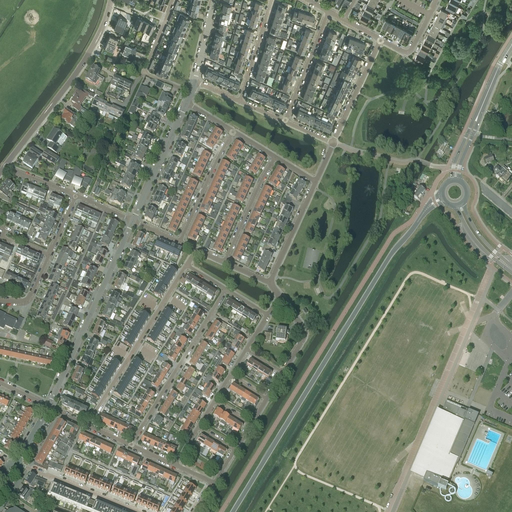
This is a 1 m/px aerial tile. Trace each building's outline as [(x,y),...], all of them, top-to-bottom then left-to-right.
[(456,5),(449,1),(446,7),(455,12),(456,12),(459,7),(456,5)] [(198,10),(200,4),(192,2),(191,2),(190,4),(191,4),(190,8),(198,10)] [(277,9),(284,11),(286,6),(287,6),(288,3),(282,2),(282,5),(278,4),(277,9)] [(371,12),(374,7),(367,4),(365,2),(362,7),(364,8),(371,12)] [(259,15),(260,10),(254,7),(251,7),(250,9),(253,10),(252,13),(259,15)] [(198,10),(190,8),(189,10),(190,10),(189,14),(197,16),(198,10)] [(369,17),(371,12),(364,8),(362,13),(369,17)] [(277,9),(275,15),(284,17),(285,15),(283,14),(284,11),(277,9)] [(438,14),(445,18),(448,13),(441,9),(438,14)] [(302,20),(304,13),(298,11),(298,13),(294,12),(292,19),(298,20),(298,19),(302,20)] [(369,17),(362,13),(359,18),(366,22),(369,17)] [(309,14),(307,22),(311,23),(310,25),(314,26),(316,21),(313,20),(315,16),(309,14)] [(438,14),(435,19),(442,23),(445,18),(438,14)] [(116,22),(124,26),(127,20),(119,16),(116,22)] [(180,22),(187,25),(189,19),(181,16),(180,18),(181,18),(180,22)] [(382,21),(384,22),(382,25),(387,28),(392,20),(385,16),(382,21)] [(134,26),(140,28),(143,20),(137,17),(134,26)] [(435,19),(433,24),(440,27),(441,25),(443,26),(444,24),(442,23),(435,19)] [(140,28),(145,30),(149,22),(143,20),(140,28)] [(396,25),(397,23),(392,20),(387,28),(393,31),(396,25)] [(185,31),(187,25),(180,22),(179,21),(178,24),(179,24),(177,27),(185,31)] [(124,26),(116,22),(114,28),(122,32),(124,26)] [(149,22),(145,30),(151,33),(152,31),(154,32),(156,27),(154,26),(154,25),(149,22)] [(433,24),(430,29),(437,32),(440,27),(433,24)] [(279,27),(272,25),(270,30),(277,33),(277,34),(287,38),(288,33),(278,30),(279,27)] [(393,31),(398,34),(401,28),(396,25),(393,31)] [(182,36),(185,31),(177,27),(176,27),(175,29),(176,30),(175,33),(182,36)] [(245,34),(252,37),(254,31),(247,28),(245,34)] [(398,34),(403,37),(407,31),(401,28),(398,34)] [(306,29),(304,34),(310,37),(312,31),(306,29)] [(407,31),(403,37),(409,40),(413,32),(408,29),(407,31)] [(430,29),(428,33),(435,37),(437,32),(430,29)] [(180,42),(182,36),(175,33),(174,33),(173,35),(174,35),(173,39),(180,42)] [(428,33),(425,38),(432,42),(435,44),(438,39),(435,37),(428,33)] [(107,41),(115,44),(118,38),(110,35),(107,41)] [(327,35),(325,40),(333,43),(334,44),(336,39),(334,39),(335,38),(327,35)] [(343,44),(352,47),(355,40),(349,38),(346,37),(343,44)] [(178,47),(180,42),(173,39),(172,38),(171,40),(172,41),(170,44),(178,47)] [(425,38),(422,43),(429,47),(432,42),(425,38)] [(248,48),(250,42),(243,40),(241,39),(240,42),(242,43),(242,46),(248,48)] [(325,40),(323,46),(331,48),(333,43),(325,40)] [(115,44),(107,41),(105,47),(113,50),(115,44)] [(128,56),(131,47),(128,45),(129,42),(125,41),(124,44),(126,45),(122,53),(128,56)] [(360,42),(357,49),(362,51),(365,44),(360,42)] [(422,43),(420,48),(427,52),(429,47),(422,43)] [(175,53),(178,47),(170,44),(169,48),(168,47),(167,49),(168,50),(175,53)] [(213,44),(211,50),(219,52),(220,49),(222,50),(223,47),(221,46),(213,44)] [(303,54),(306,48),(298,45),(296,48),(292,46),(290,49),(297,52),(297,51),(303,54)] [(265,46),(264,51),(273,54),(274,54),(275,49),(273,48),(265,46)] [(323,46),(321,51),(329,54),(331,48),(323,46)] [(137,49),(131,47),(128,56),(133,58),(137,49)] [(420,48),(417,53),(424,57),(427,52),(420,48)] [(137,49),(133,58),(142,62),(146,53),(137,49)] [(173,59),(175,53),(168,50),(166,53),(165,53),(164,55),(165,55),(173,59)] [(218,58),(219,52),(211,50),(210,56),(215,58),(214,61),(224,65),(226,62),(218,58)] [(329,54),(321,51),(319,56),(329,60),(331,54),(329,54)] [(424,57),(417,53),(414,58),(421,62),(424,57)] [(170,64),(173,59),(165,55),(164,59),(163,58),(162,61),(163,61),(170,64)] [(293,61),(300,63),(302,57),(296,55),(293,61)] [(354,56),(351,61),(359,65),(361,59),(354,56)] [(168,70),(170,64),(163,61),(162,64),(161,64),(160,66),(161,67),(168,70)] [(293,61),(291,66),(297,69),(300,63),(293,61)] [(356,70),(359,65),(351,61),(349,67),(350,67),(356,70)] [(243,65),(236,63),(234,69),(241,71),(243,65)] [(291,66),(289,72),(295,74),(297,69),(291,66)] [(315,66),(313,71),(320,74),(322,69),(315,66)] [(356,70),(350,67),(349,67),(346,66),(344,71),(342,70),(341,73),(342,74),(349,77),(350,74),(354,76),(356,70)] [(89,73),(103,81),(105,79),(100,77),(99,78),(97,76),(100,71),(93,67),(89,73)] [(168,70),(161,67),(159,70),(158,70),(157,72),(166,76),(168,70)] [(209,78),(213,70),(207,68),(204,75),(209,78)] [(209,78),(215,80),(218,73),(213,70),(209,78)] [(313,71),(311,76),(318,79),(320,74),(313,71)] [(289,72),(287,77),(293,80),(295,74),(289,72)] [(103,81),(89,73),(85,79),(93,84),(96,78),(98,80),(98,81),(102,84),(103,81)] [(215,80),(220,83),(224,75),(218,73),(215,80)] [(341,73),(339,77),(341,78),(339,82),(349,87),(350,85),(349,85),(351,81),(350,81),(351,78),(349,77),(342,74),(341,73)] [(220,83),(226,85),(229,77),(224,75),(220,83)] [(274,78),(272,77),(266,75),(265,77),(266,78),(266,79),(268,80),(266,84),(271,85),(274,78)] [(117,85),(118,85),(121,79),(115,77),(111,85),(116,88),(117,85)] [(226,85),(231,87),(235,80),(235,78),(232,77),(231,78),(229,77),(226,85)] [(287,77),(284,83),(291,85),(293,80),(287,77)] [(118,85),(124,88),(126,82),(121,79),(118,85)] [(235,80),(231,87),(237,90),(240,82),(235,80)] [(132,85),(126,82),(124,88),(129,91),(132,85)] [(349,87),(339,82),(339,83),(341,83),(339,89),(346,92),(348,87),(349,87)] [(289,91),(291,85),(284,83),(282,89),(281,88),(280,90),(286,92),(287,90),(289,91)] [(144,95),(147,89),(141,86),(138,93),(140,94),(144,95)] [(307,87),(305,92),(312,95),(314,89),(307,87)] [(255,98),(258,90),(252,88),(249,95),(255,98)] [(339,89),(336,94),(343,98),(346,92),(339,89)] [(264,93),(258,90),(255,98),(260,100),(264,93)] [(88,96),(93,98),(95,95),(94,95),(89,92),(88,94),(84,92),(82,94),(77,91),(74,94),(76,96),(72,102),(75,104),(72,108),(79,112),(81,108),(79,107),(86,97),(87,98),(88,96)] [(96,91),(94,95),(95,95),(93,98),(93,99),(95,100),(91,108),(97,111),(102,101),(96,99),(97,96),(101,98),(103,94),(96,91)] [(138,92),(135,98),(142,101),(144,95),(140,94),(138,93),(138,92)] [(312,95),(305,92),(303,97),(306,99),(305,101),(311,103),(311,101),(312,101),(314,95),(312,95)] [(161,103),(169,107),(171,101),(168,99),(170,96),(164,93),(162,96),(164,97),(162,100),(163,101),(162,101),(160,100),(159,102),(161,103)] [(260,100),(266,103),(269,95),(264,93),(260,100)] [(336,94),(333,100),(341,103),(343,98),(336,94)] [(266,103),(271,105),(274,98),(269,95),(266,103)] [(271,105),(277,108),(280,100),(274,98),(271,105)] [(140,101),(134,99),(131,106),(136,108),(140,101)] [(280,100),(277,108),(282,110),(285,102),(280,100)] [(333,100),(331,105),(338,109),(341,103),(333,100)] [(106,114),(109,107),(107,106),(107,104),(102,101),(97,111),(103,114),(104,113),(106,114)] [(166,112),(169,107),(161,103),(159,109),(166,112)] [(336,114),(338,109),(331,105),(328,111),(336,114)] [(114,119),(119,109),(113,107),(112,108),(109,107),(106,114),(109,115),(108,116),(114,119)] [(160,119),(161,116),(164,118),(166,112),(159,109),(156,108),(154,113),(152,112),(151,115),(160,119)] [(124,112),(119,109),(114,119),(120,122),(124,112)] [(301,119),(305,112),(299,109),(296,116),(301,119)] [(76,129),(78,125),(74,122),(75,121),(74,120),(76,117),(66,110),(64,111),(63,112),(64,114),(61,119),(72,127),(76,129)] [(301,119),(307,121),(310,114),(307,113),(308,111),(306,110),(305,112),(301,119)] [(307,121),(312,124),(316,117),(310,114),(307,121)] [(159,122),(160,119),(151,115),(149,118),(151,119),(149,124),(156,128),(159,122)] [(191,115),(188,121),(195,124),(198,119),(198,118),(198,119),(197,119),(198,117),(194,115),(195,115),(194,117),(191,116),(191,115)] [(312,124),(318,126),(321,119),(316,117),(312,124)] [(318,126),(323,129),(327,122),(328,119),(322,117),(321,119),(318,126)] [(193,130),(195,124),(188,121),(186,127),(193,130)] [(327,122),(323,129),(329,131),(332,124),(327,122)] [(145,133),(150,135),(151,132),(153,133),(156,128),(149,124),(145,133)] [(190,135),(193,130),(186,127),(183,132),(190,135)] [(65,142),(67,138),(60,133),(60,132),(59,133),(54,129),(47,140),(51,142),(47,147),(57,154),(60,148),(56,145),(60,139),(65,142)] [(212,135),(219,139),(222,133),(215,129),(212,135)] [(151,136),(150,135),(145,133),(143,132),(139,140),(150,145),(152,139),(150,138),(151,136)] [(190,135),(183,132),(181,138),(188,141),(190,135)] [(216,144),(219,139),(212,135),(209,140),(216,144)] [(147,150),(150,145),(139,140),(143,142),(140,147),(147,150)] [(216,144),(209,140),(206,145),(213,149),(216,144)] [(233,147),(240,151),(243,146),(236,142),(233,147)] [(177,149),(184,152),(187,147),(179,143),(177,149)] [(436,154),(438,154),(436,157),(440,159),(443,153),(441,152),(443,149),(445,146),(443,144),(441,147),(439,150),(436,154)] [(145,156),(147,150),(140,147),(137,146),(135,151),(145,156)] [(237,156),(240,151),(233,147),(230,152),(237,156)] [(33,148),(29,153),(39,159),(42,154),(33,148)] [(184,152),(177,149),(174,155),(182,158),(184,152)] [(58,159),(45,151),(42,157),(54,165),(58,159)] [(142,162),(145,156),(135,151),(132,157),(142,162)] [(201,158),(208,161),(210,156),(203,152),(201,158)] [(237,156),(230,152),(227,157),(233,162),(237,156)] [(39,159),(29,153),(22,163),(32,169),(39,159)] [(255,161),(262,165),(265,159),(258,155),(255,161)] [(484,158),(486,164),(494,161),(491,155),(484,158)] [(57,168),(53,175),(56,176),(55,178),(63,182),(63,181),(64,180),(70,182),(71,180),(75,172),(73,172),(71,171),(70,171),(67,171),(66,171),(64,171),(63,171),(67,162),(59,158),(54,167),(57,168)] [(169,164),(176,167),(178,162),(171,158),(169,164)] [(205,167),(208,161),(201,158),(198,163),(205,167)] [(127,168),(137,173),(140,167),(137,165),(138,164),(131,161),(127,168)] [(259,170),(262,165),(255,161),(252,166),(259,170)] [(220,167),(227,171),(230,165),(222,162),(220,167)] [(203,172),(205,167),(198,163),(196,169),(203,172)] [(173,173),(176,167),(169,164),(166,170),(173,173)] [(259,170),(252,166),(249,171),(255,175),(259,170)] [(499,179),(507,170),(503,167),(502,168),(501,167),(500,169),(497,166),(492,171),(496,175),(495,176),(499,179)] [(225,176),(227,171),(220,167),(217,173),(225,176)] [(275,173),(281,177),(285,172),(278,167),(275,173)] [(70,182),(69,183),(72,184),(71,185),(80,189),(80,187),(81,186),(85,189),(86,189),(88,185),(91,180),(90,179),(88,179),(87,178),(86,178),(85,178),(84,178),(83,178),(82,178),(81,178),(80,177),(83,172),(75,168),(75,172),(71,180),(70,182)] [(135,178),(137,173),(127,168),(125,174),(135,178)] [(203,172),(196,169),(193,174),(200,178),(203,172)] [(171,178),(173,173),(166,170),(164,175),(171,178)] [(507,170),(499,179),(503,182),(504,181),(506,183),(511,177),(509,175),(507,173),(509,171),(507,170)] [(217,173),(215,178),(222,181),(225,176),(217,173)] [(275,173),(272,178),(278,182),(281,177),(275,173)] [(132,184),(135,178),(125,174),(123,179),(132,184)] [(245,178),(244,182),(251,185),(253,181),(250,180),(252,178),(244,174),(243,177),(245,178)] [(168,184),(171,178),(164,175),(161,181),(164,183),(163,185),(168,187),(169,185),(168,184)] [(220,187),(222,181),(215,178),(212,183),(220,187)] [(278,182),(272,178),(268,183),(275,187),(278,182)] [(132,184),(123,179),(120,185),(122,186),(129,189),(132,184)] [(296,185),(302,190),(306,184),(302,182),(302,181),(300,179),(296,185)] [(188,186),(195,189),(198,184),(190,180),(188,186)] [(7,181),(3,186),(11,193),(15,187),(7,181)] [(244,182),(241,188),(248,191),(251,185),(244,182)] [(217,192),(220,187),(212,183),(210,189),(217,192)] [(20,192),(26,194),(30,186),(24,184),(20,192)] [(296,185),(292,191),(299,195),(302,190),(296,185)] [(11,193),(3,186),(0,189),(0,192),(4,196),(2,200),(8,203),(9,199),(7,198),(11,193)] [(26,194),(32,197),(35,189),(30,186),(26,194)] [(157,192),(164,195),(167,190),(160,186),(157,192)] [(193,195),(195,189),(188,186),(185,191),(193,195)] [(262,193),(269,196),(272,190),(264,187),(262,193)] [(415,192),(422,196),(425,191),(418,187),(415,192)] [(114,189),(112,195),(123,200),(126,194),(124,193),(125,190),(120,188),(119,191),(114,189)] [(241,188),(238,194),(245,197),(248,191),(241,188)] [(32,197),(37,199),(41,191),(35,189),(32,197)] [(215,198),(217,192),(210,189),(208,194),(215,198)] [(41,191),(37,199),(43,201),(46,193),(41,191)] [(190,200),(193,195),(185,191),(183,197),(190,200)] [(285,198),(290,201),(292,199),(295,201),(299,195),(292,191),(289,196),(287,195),(285,198)] [(162,201),(164,195),(157,192),(155,198),(162,201)] [(422,196),(415,192),(413,195),(412,197),(419,201),(422,196)] [(262,193),(259,198),(267,202),(269,196),(262,193)] [(212,203),(215,198),(208,194),(205,200),(212,203)] [(245,197),(238,194),(235,200),(243,203),(245,197)] [(53,205),(57,197),(51,195),(48,203),(53,205)] [(112,195),(109,200),(113,202),(121,206),(123,200),(112,195)] [(57,197),(53,205),(59,208),(62,199),(57,197)] [(188,206),(190,200),(183,197),(180,202),(188,206)] [(162,201),(155,198),(152,204),(159,207),(162,201)] [(259,198),(257,204),(264,207),(267,202),(259,198)] [(210,208),(212,203),(205,200),(203,205),(210,208)] [(185,211),(188,206),(180,202),(178,208),(185,211)] [(283,212),(290,215),(293,209),(288,207),(289,204),(284,202),(282,205),(286,206),(283,212)] [(262,212),(264,207),(257,204),(255,209),(262,212)] [(210,208),(203,205),(200,211),(207,214),(210,208)] [(80,217),(84,208),(79,206),(75,214),(80,217)] [(230,212),(237,215),(240,209),(233,206),(230,212)] [(147,213),(154,216),(157,210),(149,207),(147,213)] [(90,211),(84,208),(80,217),(86,219),(90,211)] [(183,216),(185,211),(178,208),(176,213),(183,216)] [(259,218),(262,212),(255,209),(252,214),(259,218)] [(47,218),(54,221),(57,216),(56,216),(57,213),(52,210),(50,213),(49,213),(47,218)] [(95,213),(90,211),(86,219),(91,222),(95,213)] [(230,212),(228,217),(235,220),(237,215),(230,212)] [(283,212),(281,217),(288,221),(290,215),(283,212)] [(6,221),(11,223),(15,216),(9,213),(9,214),(6,213),(3,219),(6,220),(6,221)] [(101,216),(95,213),(91,222),(97,224),(101,216)] [(154,216),(147,213),(144,219),(151,222),(153,218),(155,219),(156,217),(154,216)] [(176,213),(173,218),(180,222),(183,216),(176,213)] [(257,223),(259,218),(252,214),(250,220),(257,223)] [(11,223),(17,226),(20,218),(15,216),(11,223)] [(195,222),(202,225),(205,219),(198,216),(195,222)] [(228,217),(225,222),(232,226),(235,220),(228,217)] [(281,217),(278,223),(285,226),(288,221),(281,217)] [(17,226),(22,228),(25,221),(20,218),(17,226)] [(52,227),(54,221),(47,218),(45,223),(52,227)] [(178,227),(180,222),(173,218),(171,224),(178,227)] [(254,229),(257,223),(250,220),(247,225),(254,229)] [(31,223),(25,221),(22,228),(28,230),(31,223)] [(108,226),(115,230),(118,224),(110,221),(108,226)] [(200,230),(202,225),(195,222),(193,227),(200,230)] [(225,222),(223,228),(230,231),(232,226),(225,222)] [(49,232),(52,227),(45,223),(42,229),(49,232)] [(278,223),(275,229),(283,232),(285,226),(278,223)] [(178,227),(171,224),(168,230),(175,233),(178,227)] [(254,229),(247,225),(245,231),(252,234),(254,229)] [(113,235),(115,230),(108,226),(105,232),(113,235)] [(77,227),(74,232),(81,235),(83,230),(77,227)] [(197,236),(200,230),(193,227),(190,233),(197,236)] [(223,228),(220,233),(228,236),(230,231),(223,228)] [(40,234),(47,238),(49,232),(42,229),(40,234)] [(275,229),(273,234),(280,238),(283,232),(275,229)] [(74,232),(72,238),(78,241),(80,238),(82,239),(83,236),(81,235),(74,232)] [(110,241),(113,235),(105,232),(103,238),(110,241)] [(137,237),(136,240),(143,243),(145,244),(149,235),(142,232),(141,234),(138,233),(138,234),(138,233),(136,236),(137,237)] [(47,238),(40,234),(37,233),(33,242),(39,245),(41,241),(44,243),(47,238)] [(197,236),(190,233),(188,238),(195,241),(197,236)] [(225,242),(228,236),(220,233),(218,239),(225,242)] [(273,234),(270,240),(277,243),(280,238),(273,234)] [(240,242),(247,245),(250,239),(242,236),(240,242)] [(72,238),(70,243),(76,246),(78,241),(72,238)] [(110,241),(103,238),(101,243),(108,246),(110,241)] [(223,247),(225,242),(218,239),(215,244),(223,247)] [(134,242),(132,245),(133,245),(133,246),(140,249),(142,250),(145,244),(143,243),(136,240),(134,243),(134,242)] [(158,240),(155,248),(159,249),(160,250),(163,242),(158,240)] [(263,247),(268,250),(270,247),(275,249),(277,243),(270,240),(268,244),(265,242),(263,247)] [(163,242),(160,250),(161,250),(164,252),(168,244),(163,242)] [(240,242),(237,247),(245,251),(247,245),(240,242)] [(67,249),(73,252),(76,253),(79,247),(76,246),(70,243),(67,249)] [(168,244),(164,252),(168,253),(169,254),(172,246),(168,244)] [(223,247),(215,244),(213,250),(220,253),(223,247)] [(172,246),(169,254),(170,254),(174,256),(178,258),(182,250),(177,248),(172,246)] [(7,247),(3,255),(9,257),(12,250),(7,247)] [(15,254),(20,256),(24,249),(18,247),(15,254)] [(237,247),(235,253),(242,256),(245,251),(237,247)] [(262,258),(269,261),(272,255),(267,253),(268,250),(263,247),(261,251),(265,252),(262,258)] [(62,248),(60,254),(68,258),(71,259),(73,253),(62,248)] [(20,256),(26,259),(29,252),(24,249),(20,256)] [(96,256),(103,259),(105,256),(106,254),(106,253),(99,250),(96,256)] [(35,254),(29,252),(26,259),(29,260),(28,262),(30,264),(30,263),(35,254)] [(129,258),(137,262),(139,258),(142,260),(143,257),(145,258),(147,255),(141,253),(140,256),(132,252),(129,258)] [(242,256),(235,253),(232,258),(240,262),(242,256)] [(35,254),(30,263),(33,264),(34,262),(37,264),(40,257),(35,254)] [(60,254),(57,259),(66,263),(68,258),(60,254)] [(103,259),(96,256),(93,262),(100,266),(101,265),(102,263),(102,262),(103,259)] [(129,258),(126,263),(134,267),(136,268),(139,262),(137,262),(129,258)] [(267,267),(269,261),(262,258),(259,263),(267,267)] [(57,259),(55,265),(66,270),(66,268),(64,267),(66,263),(57,259)] [(134,267),(126,263),(124,269),(131,273),(134,267)] [(267,267),(259,263),(258,263),(256,265),(258,266),(257,269),(264,273),(267,267)] [(55,265),(52,270),(61,274),(62,271),(64,272),(66,270),(55,265)] [(87,273),(94,276),(97,271),(89,267),(87,273)] [(169,267),(167,272),(174,276),(177,272),(169,267)] [(58,280),(61,274),(52,270),(50,276),(58,280)] [(165,275),(164,276),(171,281),(174,276),(167,272),(165,275)] [(3,280),(9,282),(12,276),(6,273),(3,280)] [(91,283),(94,276),(87,273),(84,279),(83,279),(82,279),(91,283)] [(9,282),(14,285),(18,276),(13,274),(12,276),(9,282)] [(120,282),(127,285),(130,279),(120,274),(120,275),(119,275),(118,277),(117,280),(120,282)] [(185,282),(191,285),(195,278),(189,275),(188,277),(185,275),(180,284),(183,286),(185,282)] [(14,285),(19,287),(22,280),(19,279),(20,277),(18,276),(14,285)] [(56,285),(58,280),(50,276),(47,281),(56,285)] [(164,277),(161,281),(169,285),(171,281),(164,276),(164,277)] [(191,285),(196,288),(200,282),(195,278),(191,285)] [(91,283),(82,279),(80,284),(89,288),(91,283)] [(22,280),(19,287),(25,289),(26,287),(28,288),(30,284),(28,283),(22,280)] [(127,285),(120,282),(117,280),(116,284),(115,283),(114,286),(114,287),(121,290),(124,291),(125,291),(127,285)] [(161,281),(159,285),(166,289),(169,285),(161,281)] [(196,288),(201,292),(206,285),(200,282),(196,288)] [(144,283),(139,290),(140,291),(143,292),(147,285),(144,283)] [(51,285),(48,290),(56,294),(58,288),(51,285)] [(159,285),(153,294),(161,298),(166,289),(159,285)] [(201,292),(207,295),(211,288),(206,285),(201,292)] [(211,288),(207,295),(212,298),(216,292),(211,288)] [(53,299),(56,294),(48,290),(46,296),(53,299)] [(125,291),(124,291),(123,294),(128,296),(128,297),(137,301),(141,292),(138,290),(135,296),(132,295),(125,291)] [(77,297),(85,300),(86,297),(87,298),(88,295),(87,295),(87,294),(80,291),(77,297)] [(113,293),(110,299),(117,302),(119,299),(120,296),(113,293)] [(51,305),(53,299),(46,296),(43,301),(51,305)] [(85,300),(77,297),(74,303),(82,307),(82,306),(83,307),(84,304),(83,303),(85,300)] [(110,299),(108,304),(115,308),(117,302),(110,299)] [(226,301),(223,305),(226,307),(231,310),(235,303),(230,300),(228,302),(228,303),(226,301)] [(48,310),(51,305),(43,301),(41,307),(48,310)] [(231,310),(236,313),(240,306),(235,303),(231,310)] [(108,304),(105,310),(112,314),(115,308),(108,304)] [(194,316),(200,319),(203,314),(198,311),(199,308),(194,305),(192,309),(196,311),(194,316)] [(246,310),(240,306),(236,313),(242,316),(246,310)] [(46,316),(48,310),(41,307),(38,312),(46,316)] [(68,314),(75,317),(78,312),(71,308),(68,314)] [(166,309),(163,313),(170,318),(171,317),(173,313),(166,309)] [(110,322),(115,325),(117,322),(113,320),(115,315),(112,314),(105,310),(102,316),(111,320),(110,322)] [(242,316),(247,320),(251,313),(246,310),(242,316)] [(0,328),(3,330),(5,326),(12,330),(13,329),(18,331),(18,330),(23,320),(19,318),(18,317),(17,320),(0,312),(0,328)] [(46,316),(38,312),(36,318),(43,321),(46,316)] [(140,315),(139,316),(147,321),(149,316),(142,312),(140,315)] [(160,317),(168,322),(167,322),(169,318),(170,318),(163,313),(160,317)] [(251,313),(247,320),(253,323),(255,324),(258,320),(256,319),(257,316),(251,313)] [(73,323),(75,317),(68,314),(65,320),(73,323)] [(139,317),(137,321),(144,325),(147,321),(139,316),(139,317)] [(194,316),(191,321),(197,325),(200,319),(194,316)] [(160,318),(158,322),(165,326),(166,326),(168,322),(160,317),(160,318)] [(73,323),(65,320),(63,326),(70,329),(73,323)] [(96,327),(103,330),(106,332),(108,325),(99,321),(98,321),(97,324),(96,327)] [(135,324),(134,325),(141,330),(144,325),(137,321),(135,324)] [(191,321),(187,326),(194,330),(197,325),(191,321)] [(158,322),(155,326),(162,331),(165,327),(165,326),(158,322)] [(215,322),(212,327),(218,331),(220,327),(224,329),(227,325),(222,322),(220,325),(215,322)] [(134,326),(131,329),(139,334),(141,330),(134,325),(134,326)] [(155,326),(152,331),(160,335),(160,334),(162,331),(155,326)] [(194,330),(187,326),(185,331),(180,328),(179,330),(175,328),(175,329),(183,335),(185,332),(190,336),(194,330)] [(103,330),(96,327),(94,330),(92,333),(93,333),(93,334),(100,337),(103,330)] [(212,327),(209,332),(217,338),(219,335),(216,334),(218,331),(212,327)] [(277,328),(276,337),(276,340),(285,342),(286,334),(288,334),(289,332),(286,331),(287,329),(277,328)] [(130,331),(129,333),(136,338),(139,334),(131,329),(130,331)] [(178,342),(184,346),(187,341),(182,337),(183,335),(175,329),(174,331),(177,333),(176,336),(180,338),(178,342)] [(237,336),(235,341),(241,345),(244,339),(239,336),(241,333),(235,330),(233,334),(237,336)] [(152,331),(150,335),(157,340),(159,336),(159,335),(160,335),(152,331)] [(59,338),(66,341),(67,339),(68,339),(69,336),(69,335),(62,332),(59,338)] [(217,338),(209,332),(205,338),(211,342),(213,338),(216,340),(217,338)] [(271,342),(271,337),(272,333),(264,332),(263,341),(271,342)] [(127,337),(126,338),(134,343),(136,338),(129,333),(129,334),(127,337)] [(150,335),(147,340),(154,344),(157,340),(150,335)] [(66,341),(59,338),(58,338),(55,337),(54,339),(57,341),(56,344),(63,348),(63,347),(64,347),(65,345),(66,341)] [(126,339),(124,343),(131,347),(134,343),(126,338),(126,339)] [(92,340),(89,346),(96,349),(99,350),(101,346),(100,346),(101,344),(100,344),(100,343),(99,343),(92,340)] [(226,346),(231,349),(232,347),(238,350),(241,345),(235,341),(232,345),(228,343),(226,346)] [(181,351),(184,346),(178,342),(176,346),(173,345),(172,346),(181,351)] [(199,348),(204,351),(207,352),(210,347),(202,342),(199,348)] [(89,346),(86,351),(94,355),(96,349),(89,346)] [(177,357),(181,351),(172,346),(171,349),(173,350),(171,353),(177,357)] [(225,357),(231,361),(235,355),(229,352),(231,349),(226,346),(223,350),(228,352),(225,357)] [(2,348),(0,355),(7,357),(9,350),(2,348)] [(199,348),(196,353),(201,356),(204,351),(199,348)] [(9,350),(7,357),(15,358),(16,351),(9,350)] [(16,351),(15,358),(22,360),(23,353),(16,351)] [(86,351),(84,357),(91,360),(94,355),(86,351)] [(23,353),(22,360),(29,361),(31,354),(23,353)] [(177,357),(171,353),(168,357),(164,355),(163,356),(161,355),(159,357),(167,362),(168,359),(174,362),(177,357)] [(196,353),(193,358),(201,363),(202,361),(199,359),(201,356),(196,353)] [(31,354),(29,361),(36,363),(38,356),(31,354)] [(38,356),(36,363),(43,365),(45,357),(38,356)] [(43,365),(51,366),(52,359),(45,357),(43,365)] [(91,360),(84,357),(81,363),(88,366),(91,360)] [(162,364),(159,368),(161,369),(167,373),(171,367),(165,364),(167,362),(159,357),(157,361),(162,364)] [(231,361),(225,357),(222,361),(218,358),(216,362),(221,365),(222,363),(228,366),(231,361)] [(135,358),(132,363),(139,367),(140,366),(142,363),(135,358)] [(201,363),(193,358),(189,364),(195,367),(197,364),(199,365),(201,363)] [(111,363),(110,364),(118,368),(120,364),(113,359),(111,363)] [(252,369),(256,363),(250,359),(247,364),(245,363),(241,368),(245,371),(248,366),(252,369)] [(215,373),(222,377),(225,371),(219,368),(221,365),(216,362),(213,366),(218,369),(215,373)] [(132,363),(129,367),(137,372),(137,371),(139,368),(139,367),(132,363)] [(261,366),(256,363),(252,369),(257,372),(261,366)] [(110,365),(108,368),(115,373),(118,368),(110,364),(110,365)] [(207,367),(204,365),(201,370),(200,370),(199,372),(203,374),(207,367)] [(87,372),(93,374),(94,372),(88,369),(81,366),(80,369),(77,368),(76,368),(75,371),(76,371),(75,374),(82,377),(84,378),(87,372)] [(266,369),(261,366),(257,372),(262,376),(266,369)] [(130,368),(127,372),(134,376),(135,375),(137,372),(129,367),(130,368)] [(105,372),(105,373),(112,377),(115,373),(108,368),(105,372)] [(186,374),(191,377),(195,372),(189,368),(186,374)] [(157,371),(156,373),(164,378),(167,373),(161,369),(159,372),(157,371)] [(266,369),(262,376),(267,378),(264,383),(268,385),(271,380),(269,378),(272,373),(266,369)] [(127,372),(124,376),(132,381),(134,377),(134,376),(127,372)] [(104,373),(102,377),(109,382),(112,377),(105,373),(104,373)] [(157,377),(155,380),(161,383),(164,378),(156,373),(154,375),(157,377)] [(206,378),(211,381),(213,379),(218,382),(222,377),(215,373),(212,377),(208,374),(206,378)] [(82,377),(75,374),(73,377),(72,377),(71,379),(72,380),(79,384),(82,377)] [(188,382),(191,377),(186,374),(183,379),(188,382)] [(124,376),(122,380),(129,385),(130,384),(132,381),(124,376)] [(100,380),(100,381),(107,386),(109,382),(102,377),(100,380)] [(205,389),(212,393),(215,387),(209,384),(211,381),(206,378),(203,382),(208,385),(205,389)] [(183,379),(180,384),(185,387),(188,382),(183,379)] [(122,380),(119,385),(126,389),(129,386),(129,385),(122,380)] [(161,383),(155,380),(152,384),(148,382),(144,380),(143,383),(146,385),(151,388),(152,386),(158,389),(161,383)] [(99,382),(97,386),(104,390),(105,390),(104,390),(107,386),(100,381),(99,382)] [(143,383),(142,383),(140,387),(148,392),(145,396),(151,399),(154,394),(149,391),(151,388),(146,385),(143,383)] [(185,387),(180,384),(176,390),(182,393),(185,387)] [(235,394),(239,388),(233,384),(229,390),(235,394)] [(119,385),(116,389),(124,394),(124,393),(126,389),(119,385)] [(95,389),(94,390),(102,395),(104,390),(97,386),(95,389)] [(235,394),(242,398),(246,392),(239,388),(235,394)] [(116,389),(114,394),(121,398),(123,394),(124,394),(116,389)] [(205,389),(203,393),(198,391),(196,394),(201,397),(203,395),(208,398),(212,393),(205,389)] [(94,391),(92,395),(99,399),(102,395),(94,390),(94,391)] [(184,397),(188,399),(192,392),(189,390),(186,395),(185,394),(183,396),(184,396),(184,397)] [(169,397),(174,400),(178,395),(172,392),(169,397)] [(252,396),(246,392),(242,398),(240,400),(245,402),(246,400),(248,401),(252,396)] [(68,408),(71,401),(72,399),(67,397),(66,397),(63,395),(61,400),(64,401),(62,405),(68,408)] [(148,405),(151,399),(145,396),(143,399),(141,397),(139,399),(142,401),(148,405)] [(252,412),(246,409),(250,403),(254,405),(258,400),(252,396),(248,401),(243,410),(251,415),(252,412)] [(169,397),(166,402),(171,405),(174,400),(169,397)] [(4,398),(1,405),(0,406),(5,409),(10,400),(4,398)] [(199,401),(196,399),(196,400),(195,402),(197,404),(196,406),(203,410),(206,405),(199,401)] [(82,406),(84,403),(78,400),(77,403),(73,411),(79,413),(82,406)] [(68,408),(73,411),(77,403),(71,401),(68,408)] [(145,410),(148,405),(142,401),(139,406),(145,410)] [(166,402),(163,407),(170,412),(172,407),(171,406),(171,405),(166,402)] [(425,477),(423,481),(445,490),(449,483),(447,482),(456,463),(458,464),(479,414),(468,410),(467,412),(465,411),(445,403),(441,413),(439,412),(413,473),(414,473),(425,477)] [(82,406),(79,413),(85,416),(88,408),(82,406)] [(145,410),(139,406),(136,411),(131,408),(129,412),(139,418),(141,416),(145,410)] [(196,406),(193,411),(200,415),(203,410),(196,406)] [(170,412),(163,407),(159,413),(166,417),(170,412)] [(24,413),(30,417),(33,412),(26,408),(24,413)] [(21,418),(27,422),(30,417),(24,413),(18,410),(17,413),(22,416),(21,418)] [(220,420),(224,414),(217,410),(213,416),(220,420)] [(101,414),(98,422),(104,424),(107,417),(105,416),(106,413),(105,412),(103,411),(101,414)] [(193,411),(190,416),(197,420),(200,415),(193,411)] [(230,417),(224,414),(220,420),(226,423),(230,417)] [(187,420),(194,425),(197,420),(190,416),(187,420)] [(25,427),(27,422),(21,418),(19,417),(18,419),(20,420),(18,423),(25,427)] [(104,424),(109,427),(112,419),(107,417),(104,424)] [(153,423),(153,424),(158,427),(163,420),(157,417),(153,423)] [(226,423),(232,427),(236,421),(230,417),(226,423)] [(124,422),(125,419),(123,418),(122,420),(119,419),(118,422),(114,429),(119,432),(123,424),(124,422)] [(59,421),(56,426),(65,431),(64,431),(72,435),(74,431),(77,426),(64,420),(61,419),(59,421)] [(109,427),(114,429),(118,422),(112,419),(109,427)] [(14,420),(13,422),(15,423),(13,426),(14,426),(15,427),(22,431),(25,427),(18,423),(14,420)] [(191,430),(194,425),(187,420),(184,425),(191,430)] [(236,421),(232,427),(239,431),(242,425),(236,421)] [(119,432),(125,434),(128,426),(123,424),(119,432)] [(191,430),(184,425),(181,431),(188,435),(191,430)] [(19,436),(22,431),(15,427),(14,426),(12,429),(14,430),(13,432),(19,436)] [(73,442),(78,432),(74,431),(72,435),(64,431),(65,431),(56,426),(53,431),(73,442)] [(128,426),(125,434),(130,436),(134,429),(128,426)] [(53,431),(50,436),(70,448),(73,443),(73,442),(53,431)] [(230,431),(229,434),(227,436),(235,441),(237,438),(231,434),(232,432),(230,431)] [(19,436),(13,432),(11,435),(9,434),(8,436),(16,441),(19,436)] [(79,443),(80,443),(81,441),(84,442),(87,435),(82,433),(79,440),(77,439),(75,445),(78,446),(79,443)] [(147,444),(150,436),(145,434),(141,441),(147,444)] [(157,449),(163,451),(168,438),(170,435),(168,434),(166,440),(162,438),(161,441),(157,449)] [(92,438),(87,435),(84,442),(87,443),(85,447),(86,448),(84,452),(85,453),(85,451),(86,452),(88,448),(89,445),(92,438)] [(204,445),(208,439),(201,435),(198,441),(204,445)] [(68,453),(70,448),(50,436),(47,441),(68,453)] [(147,444),(152,446),(155,439),(150,436),(147,444)] [(98,440),(92,438),(89,445),(95,447),(98,440)] [(163,451),(168,454),(171,446),(172,443),(169,442),(170,439),(168,438),(163,451)] [(13,444),(7,441),(4,439),(2,443),(5,445),(4,447),(9,451),(13,444)] [(152,446),(157,449),(161,441),(155,439),(152,446)] [(214,443),(208,439),(204,445),(210,449),(214,443)] [(103,443),(98,440),(95,447),(97,448),(96,451),(97,452),(95,454),(97,455),(99,452),(103,443)] [(65,458),(68,453),(47,441),(44,447),(52,451),(53,451),(61,456),(65,458)] [(108,445),(103,443),(99,452),(101,453),(103,451),(105,452),(108,445)] [(210,449),(217,453),(220,447),(214,443),(210,449)] [(108,445),(105,452),(108,453),(111,454),(114,448),(108,445)] [(177,448),(171,446),(168,454),(173,456),(177,448)] [(58,461),(62,462),(65,458),(61,456),(53,451),(52,451),(44,447),(41,452),(49,457),(58,461)] [(220,447),(217,453),(223,457),(227,451),(220,447)] [(118,458),(121,459),(124,452),(119,450),(116,456),(114,456),(111,462),(115,464),(118,458)] [(47,460),(50,462),(53,463),(57,464),(58,461),(49,457),(41,452),(38,457),(46,462),(47,460)] [(129,455),(124,452),(121,459),(126,461),(129,455)] [(125,464),(124,467),(126,468),(127,465),(128,466),(129,463),(132,464),(135,457),(129,455),(126,461),(125,464)] [(46,471),(48,467),(50,462),(47,460),(46,462),(38,457),(35,463),(34,465),(46,471)] [(140,460),(135,457),(132,464),(135,465),(130,476),(134,478),(139,467),(137,466),(140,460)] [(142,469),(141,471),(143,472),(144,470),(148,471),(151,464),(145,462),(142,469)] [(156,467),(151,464),(148,471),(150,472),(149,475),(150,475),(149,478),(150,479),(156,467)] [(67,467),(64,474),(70,476),(73,469),(69,467),(67,467)] [(161,469),(156,467),(150,479),(152,480),(153,477),(154,477),(155,475),(158,476),(161,469)] [(73,469),(70,476),(75,478),(78,471),(73,469)] [(158,476),(163,478),(166,472),(161,469),(158,476)] [(78,471),(75,478),(80,480),(83,473),(78,471)] [(163,478),(169,481),(172,474),(166,472),(163,478)] [(83,473),(80,480),(86,483),(89,476),(88,475),(83,473)] [(30,474),(27,478),(36,485),(37,485),(43,488),(46,482),(35,477),(30,474)] [(172,474),(169,481),(171,482),(170,485),(171,485),(170,488),(173,489),(175,487),(173,486),(177,476),(172,474)] [(91,477),(88,484),(94,486),(97,479),(96,479),(91,477)] [(36,485),(27,478),(24,482),(27,484),(26,484),(29,486),(30,486),(34,489),(36,485)] [(97,479),(94,486),(99,488),(102,481),(97,479)] [(102,481),(99,488),(104,490),(107,483),(102,481)] [(107,483),(104,490),(110,493),(113,485),(107,483)] [(118,511),(52,484),(45,501),(52,504),(55,497),(83,509),(81,511),(118,511)] [(188,484),(186,488),(188,489),(194,493),(196,489),(188,484)] [(115,487),(112,494),(118,496),(121,489),(120,489),(115,487)] [(37,497),(39,492),(28,488),(26,491),(22,488),(17,495),(23,499),(27,494),(37,497)] [(186,488),(184,492),(191,497),(194,493),(188,489),(186,488)] [(121,489),(118,496),(123,498),(126,491),(121,489)] [(126,491),(123,498),(128,500),(131,493),(126,491)] [(184,492),(181,496),(189,501),(191,498),(191,497),(184,492)] [(131,493),(128,500),(134,503),(134,502),(137,495),(131,493)] [(139,496),(136,504),(142,506),(145,499),(139,496)] [(181,496),(179,500),(187,504),(187,503),(189,501),(181,496)] [(145,499),(142,506),(147,508),(150,501),(145,499)] [(179,500),(177,503),(184,508),(187,504),(179,500)] [(150,501),(147,508),(152,510),(155,503),(150,501)] [(155,503),(152,510),(156,511),(157,511),(158,511),(161,505),(155,503)] [(177,503),(174,507),(181,511),(184,508),(177,503)]
